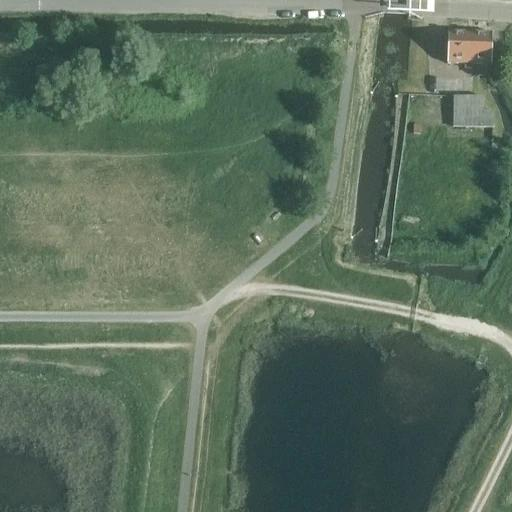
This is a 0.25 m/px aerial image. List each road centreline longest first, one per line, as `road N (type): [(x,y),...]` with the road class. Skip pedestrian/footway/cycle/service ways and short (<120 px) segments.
road 1 (unclassified): [(0,4),(511,12)]
road 2 (track): [(232,287),(415,314)]
